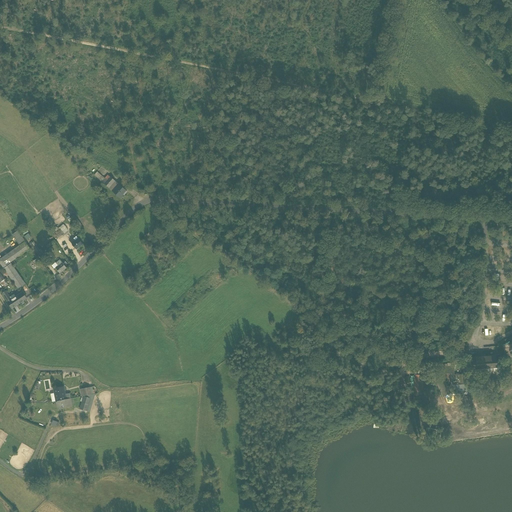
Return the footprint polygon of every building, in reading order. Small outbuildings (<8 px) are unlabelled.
[(105,178),(97,172),(94,175),(102,182),(105,178)] [(105,178),(102,182),(104,184),(110,177),(108,175),(105,178)] [(109,188),(115,181),(110,177),(104,184),(109,188)] [(115,181),(109,188),(112,191),(119,184),(115,181)] [(127,192),(119,184),(112,191),(120,198),(123,194),(124,195),(127,192)] [(156,232),(157,231),(158,232),(159,231),(158,230),(168,221),(170,223),(171,222),(167,218),(154,230),(156,232)] [(65,226),(59,230),(62,235),(68,231),(65,226)] [(22,243),(25,242),(21,236),(15,240),(19,246),(22,243)] [(78,238),(75,241),(72,238),(69,240),(72,243),(72,244),(76,249),(83,244),(78,238)] [(19,246),(5,255),(10,262),(27,250),(22,243),(19,246)] [(10,262),(5,255),(0,259),(0,262),(18,288),(25,283),(10,262)] [(180,259),(171,268),(175,272),(184,264),(180,259)] [(66,268),(60,260),(56,263),(58,265),(55,268),(60,273),(66,268)] [(11,300),(5,291),(2,293),(8,302),(11,300)] [(26,299),(22,292),(16,297),(20,303),(26,299)] [(11,300),(8,302),(12,308),(20,303),(16,297),(11,300)] [(470,357),(471,369),(480,369),(497,367),(496,355),(470,357)] [(419,369),(422,369),(431,368),(439,368),(438,360),(431,360),(431,361),(418,362),(418,369),(419,369)] [(344,367),(352,369),(354,364),(352,364),(353,363),(346,361),(344,367)] [(436,375),(445,396),(450,393),(447,386),(441,373),(440,370),(439,368),(431,368),(434,375),(436,375)] [(419,369),(418,375),(415,375),(414,395),(421,396),(422,377),(422,369),(419,369)] [(468,392),(467,384),(467,374),(451,375),(451,385),(451,386),(447,386),(450,393),(453,393),(468,392)] [(436,375),(434,375),(444,396),(445,396),(436,375)] [(64,387),(53,388),(56,401),(65,399),(65,394),(64,387)] [(90,387),(81,389),(82,395),(84,396),(91,394),(90,387)] [(90,398),(84,397),(80,409),(87,411),(90,398)] [(65,399),(56,401),(58,409),(72,406),(70,398),(65,399)] [(427,406),(419,406),(419,419),(427,419),(427,406)] [(437,430),(426,428),(424,436),(430,437),(431,434),(436,434),(437,430)]
